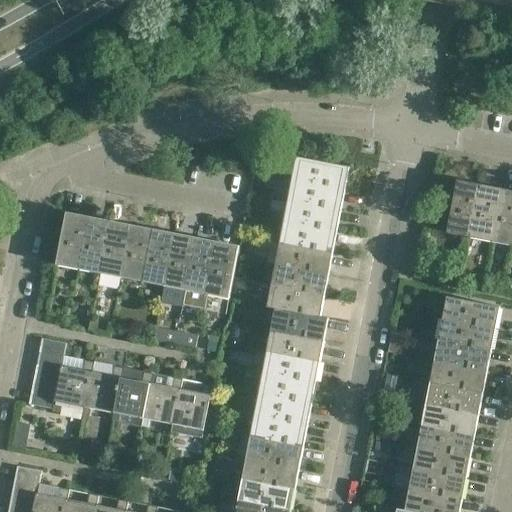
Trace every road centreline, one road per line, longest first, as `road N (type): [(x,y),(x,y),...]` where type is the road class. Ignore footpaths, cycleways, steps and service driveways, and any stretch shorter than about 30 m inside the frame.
road 1 (tertiary): [(335,511),(412,131)]
road 2 (residential): [(73,164),(122,143),(234,121),(365,120),(412,131)]
road 3 (residential): [(0,383),(32,212),(48,177),(73,164)]
road 4 (residential): [(73,164),(94,177),(234,208)]
road 5 (tertiary): [(412,131),(438,0)]
road 6 (secondary): [(0,67),(114,0)]
